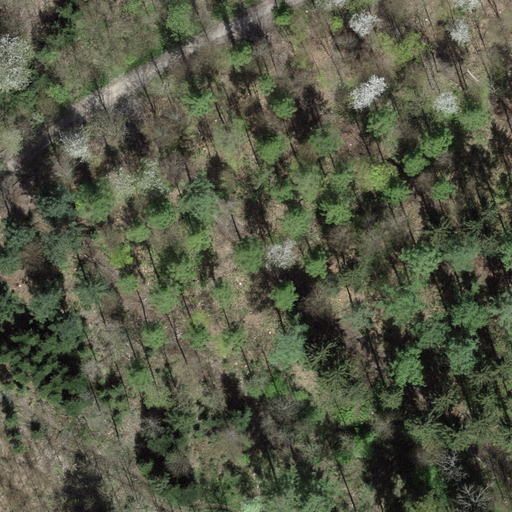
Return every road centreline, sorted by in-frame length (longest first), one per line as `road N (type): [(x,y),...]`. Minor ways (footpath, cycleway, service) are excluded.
road 1 (track): [(313,0),(122,104),(0,188)]
road 2 (motorway): [(0,209),(274,0)]
